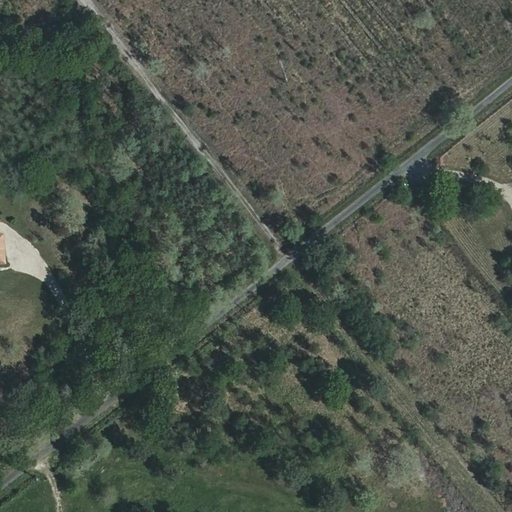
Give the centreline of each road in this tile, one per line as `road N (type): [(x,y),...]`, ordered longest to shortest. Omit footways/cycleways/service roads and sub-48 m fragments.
road 1 (unclassified): [(511,82),(0,487)]
road 2 (track): [(289,259),(82,0)]
